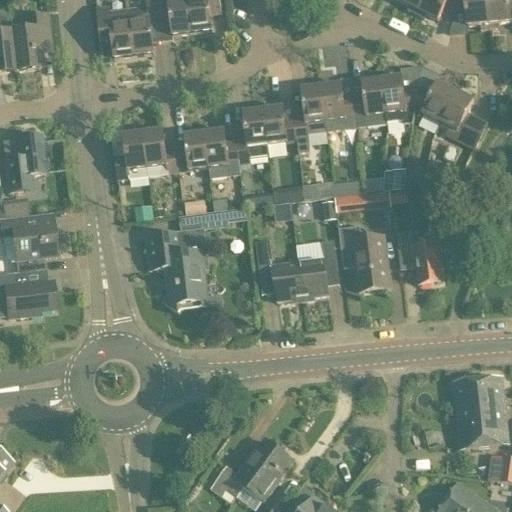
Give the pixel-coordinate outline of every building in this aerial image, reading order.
[(220,18),(217,0),(187,0),(188,2),(192,37),(212,35),(210,19),(220,18)] [(408,13),(417,17),(425,0),(400,0),(400,2),(411,8),(408,13)] [(425,0),(417,17),(425,21),(428,17),(439,23),(445,10),(454,15),(457,0),(425,0)] [(457,0),(454,15),(465,14),(466,29),(479,28),(480,33),(490,32),(486,0),(457,0)] [(511,0),(486,0),(490,32),(499,31),(498,26),(511,24),(509,7),(511,6),(511,0)] [(168,1),(156,2),(159,25),(171,24),(173,40),(192,37),(188,2),(168,5),(168,1)] [(147,11),(128,13),(134,62),(153,59),(149,27),(159,25),(156,2),(146,3),(147,11)] [(134,62),(128,13),(111,15),(110,10),(97,12),(101,49),(112,47),(114,64),(134,62)] [(0,77),(16,76),(11,35),(10,35),(9,20),(4,16),(0,14),(0,77)] [(11,35),(16,76),(40,73),(37,47),(50,46),(46,18),(23,21),(25,33),(11,35)] [(401,81),(381,83),(387,129),(387,128),(387,126),(403,124),(403,128),(412,127),(414,116),(419,90),(402,93),(401,81)] [(363,97),(352,98),(357,132),(387,129),(381,83),(361,86),(363,97)] [(419,90),(414,116),(440,128),(456,96),(438,87),(433,97),(419,90)] [(352,98),(342,100),(340,88),(321,91),(327,136),(357,132),(352,98)] [(301,93),(304,121),(295,122),(299,158),(309,156),(307,139),(327,136),(321,91),(301,93)] [(475,155),(478,148),(464,141),(474,120),(468,117),(474,104),(456,96),(440,128),(448,132),(445,140),(475,155)] [(282,111),(263,114),(268,149),(297,146),(299,158),(295,122),(284,123),(282,111)] [(247,144),(237,145),(240,169),(250,168),(250,164),(269,161),(267,149),(268,149),(263,114),(243,116),(247,144)] [(176,152),(166,154),(164,134),(144,136),(149,180),(179,177),(176,152)] [(225,135),(205,137),(209,173),(210,184),(240,181),(239,169),(240,169),(237,145),(226,146),(225,135)] [(126,159),(116,160),(119,184),(149,180),(144,136),(124,139),(126,159)] [(187,151),(176,152),(179,177),(209,173),(205,137),(185,139),(187,151)] [(34,194),(32,179),(45,177),(41,138),(15,141),(18,168),(5,170),(9,197),(34,194)] [(405,172),(405,173),(402,194),(423,192),(426,177),(405,178),(405,172)] [(402,194),(405,173),(384,175),(383,196),(402,194)] [(408,194),(390,197),(392,207),(409,205),(408,194)] [(303,195),(276,196),(276,205),(304,204),(303,195)] [(335,204),(336,215),(345,214),(366,211),(364,200),(335,204)] [(15,266),(17,278),(23,277),(36,276),(35,264),(55,262),(50,220),(0,226),(0,228),(4,262),(10,267),(15,266)] [(360,230),(339,233),(341,253),(354,252),(357,279),(359,296),(391,292),(385,241),(362,244),(360,230)] [(144,241),(148,276),(166,274),(169,296),(161,306),(178,319),(186,310),(221,306),(221,301),(206,302),(203,276),(210,275),(205,234),(181,237),(180,233),(145,240),(145,241),(144,241)] [(324,265),(298,268),(303,306),(314,305),(314,302),(329,300),(326,275),(338,273),(334,245),(322,247),(324,265)] [(298,268),(272,271),(269,246),(255,247),(260,283),(274,281),(277,306),(292,305),(292,308),(303,306),(298,268)] [(438,248),(414,251),(418,289),(443,286),(438,248)] [(54,315),(50,285),(25,289),(23,277),(17,278),(0,280),(0,297),(4,296),(8,323),(39,319),(38,317),(54,315)] [(462,454),(508,449),(501,382),(455,386),(462,454)] [(236,501),(243,491),(253,477),(255,478),(257,475),(259,477),(276,453),(263,444),(220,501),(230,508),(236,501)] [(293,466),(276,453),(259,477),(257,475),(255,478),(253,477),(243,491),(263,506),(293,466)] [(0,458),(0,486),(0,487),(4,481),(2,480),(12,467),(0,458)] [(511,462),(506,462),(502,487),(511,488),(511,462)] [(440,511),(493,511),(458,488),(440,511)] [(329,511),(314,500),(304,511),(303,511),(294,505),(289,511),(329,511)]
